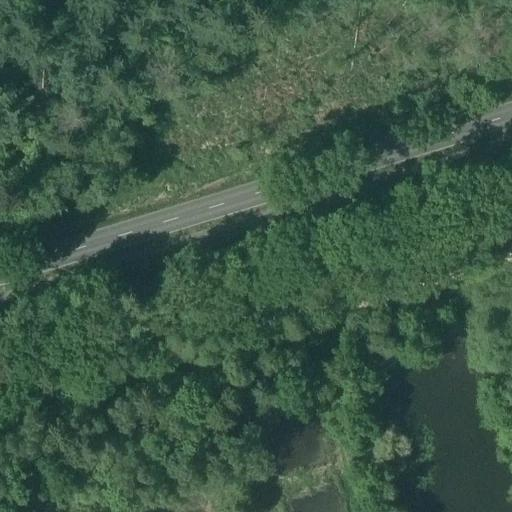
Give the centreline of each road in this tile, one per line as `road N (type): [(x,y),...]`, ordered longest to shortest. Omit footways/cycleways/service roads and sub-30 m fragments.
road 1 (secondary): [(0,277),(511,118)]
road 2 (track): [(0,412),(511,254)]
